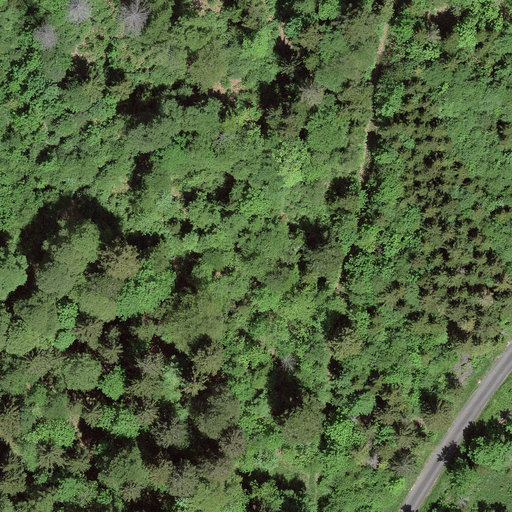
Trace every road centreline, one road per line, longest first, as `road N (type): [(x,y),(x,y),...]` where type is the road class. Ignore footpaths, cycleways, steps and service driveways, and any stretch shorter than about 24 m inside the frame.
road 1 (track): [(315,511),(333,333),(400,0)]
road 2 (unclassified): [(511,354),(441,452),(410,511)]
